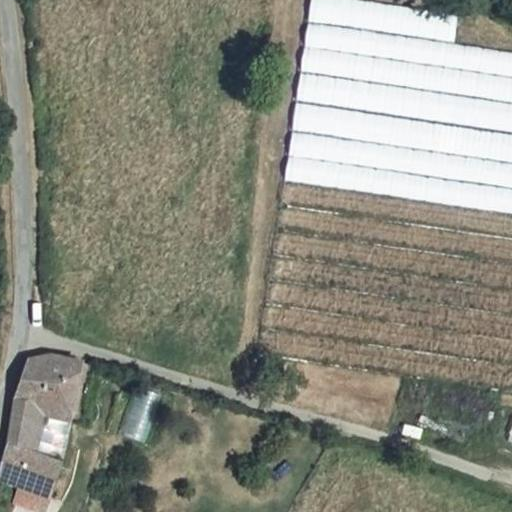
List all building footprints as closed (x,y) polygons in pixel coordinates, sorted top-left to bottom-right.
[(511,40),(441,7),(367,0),(316,0),(257,376),(412,408),(412,381),(511,396),(511,40)] [(39,345),(29,396),(54,401),(62,352),(39,345)] [(98,362),(62,352),(54,401),(59,402),(88,409),(98,362)] [(136,388),(121,432),(148,441),(162,397),(136,388)] [(19,446),(45,453),(54,416),(59,402),(54,401),(29,396),(19,446)] [(85,421),(88,409),(59,402),(54,416),(85,421)] [(7,481),(60,496),(72,461),(45,453),(19,446),(7,481)]
